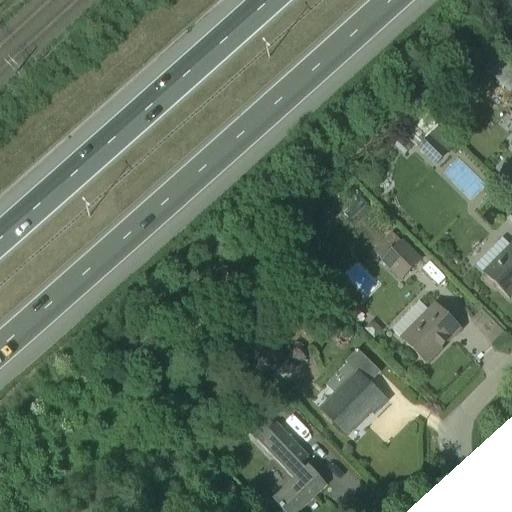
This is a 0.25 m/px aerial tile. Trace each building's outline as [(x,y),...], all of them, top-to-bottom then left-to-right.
[(449,138),(439,147),(457,166),(467,157),(449,138)] [(505,302),(511,295),(511,240),(478,275),(505,302)] [(402,262),(423,285),(439,271),(418,247),(402,262)] [(423,369),(459,331),(431,304),(394,341),(423,369)] [(343,440),(393,392),(356,353),(319,388),(328,398),(315,410),(343,440)] [(309,415),(299,424),(319,444),(329,435),(309,415)] [(276,511),(296,511),(325,487),(269,423),(248,440),(283,481),(264,498),(276,511)]
